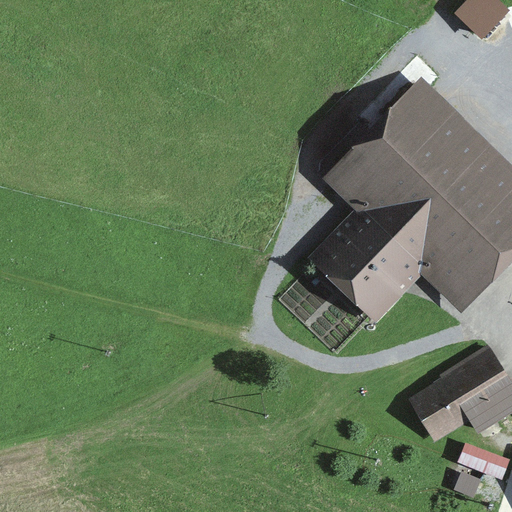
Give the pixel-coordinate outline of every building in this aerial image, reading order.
[(485,0),(468,0),(453,17),(475,38),(499,12),(485,0)] [(373,147),(358,134),(321,174),(369,219),(325,267),(373,312),(417,264),(459,302),(511,244),(511,181),(421,96),(373,147)] [(281,296),(335,345),(361,316),(307,267),(281,296)] [(441,382),(444,387),(417,405),(440,439),(467,421),(465,417),(467,416),(479,434),(511,411),(511,384),(508,387),(485,353),(441,382)] [(502,459),(465,446),(460,460),(497,473),(502,459)]
